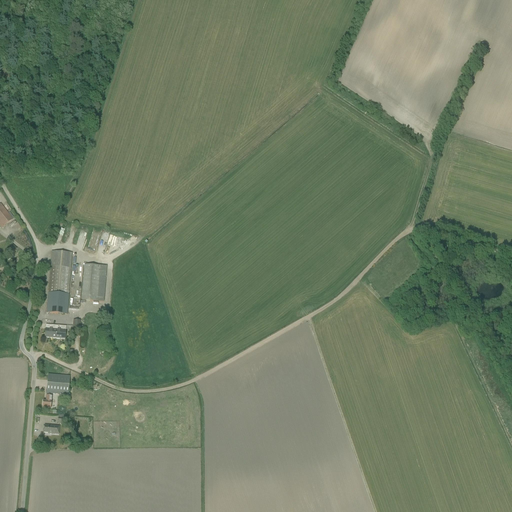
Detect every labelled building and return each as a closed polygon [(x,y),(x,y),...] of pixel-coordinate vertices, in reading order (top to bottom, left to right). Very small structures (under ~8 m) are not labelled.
[(14,220),(1,203),(0,203),(0,227),(1,229),(14,220)] [(68,295),(72,253),(52,252),(47,313),(67,315),(68,295)] [(103,302),(106,267),(85,265),(82,301),(103,302)] [(56,326),(46,325),(45,338),(55,339),(62,333),(56,330),(56,326)] [(62,333),(55,339),(65,339),(66,327),(56,326),(56,330),(62,333)] [(42,407),(47,408),(51,408),(52,394),(68,395),(69,377),(48,375),(46,394),(46,401),(43,401),(42,407)] [(59,427),(49,426),(44,426),(44,433),(48,433),(48,434),(58,435),(59,427)]
